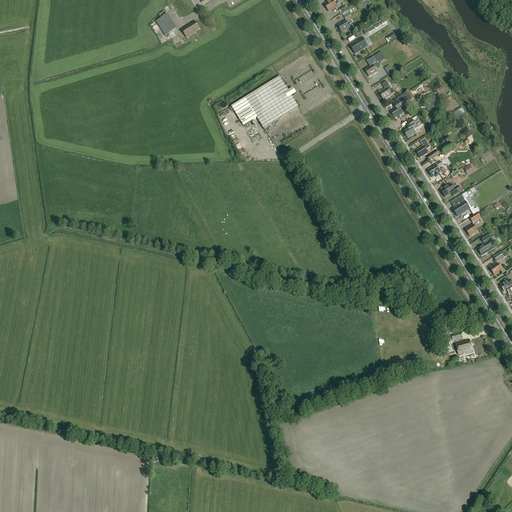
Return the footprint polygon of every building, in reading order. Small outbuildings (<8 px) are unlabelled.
[(329,12),(336,8),(333,3),(337,1),(336,0),(331,0),(332,0),(324,5),(329,12)] [(369,0),(365,0),(363,2),(367,9),(373,5),(369,0)] [(341,14),(347,9),(344,3),(342,5),(343,7),(338,10),(341,14)] [(347,15),(346,12),(342,14),(344,17),(346,21),(352,17),(349,13),(347,15)] [(165,37),(177,29),(168,14),(156,22),(165,37)] [(366,35),(387,22),(385,20),(364,33),(366,35)] [(348,26),(345,21),(337,26),(342,33),(348,30),(350,33),(354,30),(351,25),(348,26)] [(200,29),(195,22),(192,24),(191,23),(181,30),(186,38),(196,32),(196,31),(200,29)] [(355,55),(363,50),(368,46),(363,39),(350,47),(355,55)] [(370,67),(364,70),(369,77),(377,73),(376,71),(374,68),(375,68),(378,66),(376,64),(375,62),(379,60),(379,61),(385,58),(381,53),(366,62),(370,67)] [(288,91),(280,78),(232,107),(244,127),(257,118),(264,129),(299,107),(292,96),(296,94),(293,89),(288,91)] [(389,92),(388,91),(391,89),(386,81),(381,84),(384,90),(379,93),(384,101),(391,96),(391,95),(395,93),(392,89),(389,92)] [(409,103),(414,100),(409,91),(404,95),(409,103)] [(454,98),(450,93),(442,98),(446,105),(453,101),(452,100),(454,98)] [(395,119),(403,114),(400,109),(405,106),(406,106),(403,101),(394,106),(396,108),(390,111),(395,119)] [(461,108),(453,113),(456,118),(460,116),(465,113),(461,108)] [(469,120),(467,116),(465,113),(460,116),(465,123),(469,120)] [(407,128),(403,131),(408,139),(415,134),(413,131),(414,130),(422,126),(419,121),(415,123),(414,124),(412,120),(408,122),(409,125),(407,126),(406,126),(407,128)] [(420,158),(427,154),(426,150),(430,148),(425,139),(420,142),(423,146),(415,151),(420,158)] [(442,153),(443,154),(453,147),(451,142),(440,149),(440,150),(442,153)] [(429,161),(439,154),(438,151),(427,158),(429,161)] [(437,169),(443,165),(441,162),(435,166),(428,170),(432,178),(440,173),(437,169)] [(453,189),(451,185),(444,189),(443,189),(442,190),(441,190),(441,191),(445,198),(452,194),(454,197),(461,192),(457,186),(453,189)] [(452,210),(457,217),(470,209),(464,200),(462,196),(456,199),(460,205),(454,209),(452,210)] [(473,224),(481,218),(477,213),(469,218),(473,224)] [(470,237),(477,232),(473,224),(465,229),(470,237)] [(477,249),(482,256),(493,249),(488,240),(491,238),(488,233),(480,238),(483,243),(484,243),(484,244),(477,249)] [(501,252),(493,258),(496,263),(504,258),(501,253),(501,252)] [(494,276),(502,271),(497,263),(489,268),(494,276)] [(511,284),(509,280),(501,286),(502,289),(502,290),(503,291),(504,292),(505,293),(507,291),(510,295),(511,293),(511,284)] [(453,341),(463,339),(461,333),(451,336),(453,341)] [(458,355),(472,351),(469,340),(455,344),(458,355)]
